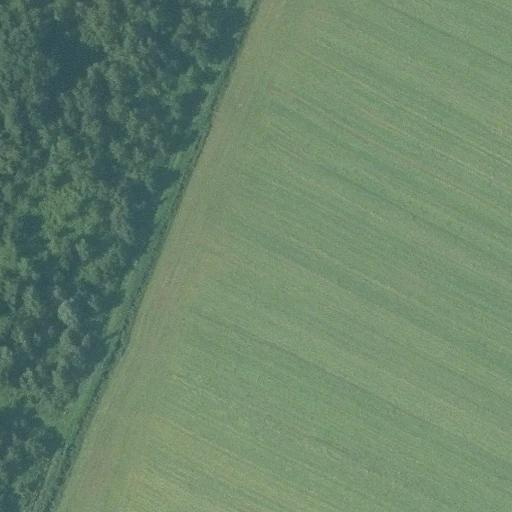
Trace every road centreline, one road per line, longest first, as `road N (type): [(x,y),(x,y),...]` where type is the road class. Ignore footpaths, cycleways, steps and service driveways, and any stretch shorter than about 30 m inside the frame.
road 1 (track): [(36,511),(239,0)]
road 2 (track): [(124,371),(69,511)]
